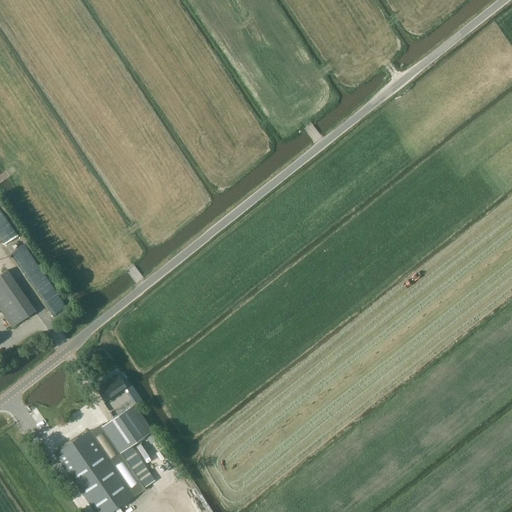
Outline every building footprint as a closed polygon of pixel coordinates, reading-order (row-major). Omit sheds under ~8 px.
[(0,229),(50,315),(63,308),(0,198),(0,229)] [(0,309),(12,327),(34,312),(6,270),(0,274),(0,309)] [(106,401),(126,388),(117,375),(97,388),(106,401)] [(95,511),(109,511),(133,496),(144,488),(120,452),(152,430),(134,404),(102,426),(101,424),(89,432),(88,430),(55,453),(95,511)] [(189,511),(197,511),(203,509),(191,489),(179,496),(189,511)]
